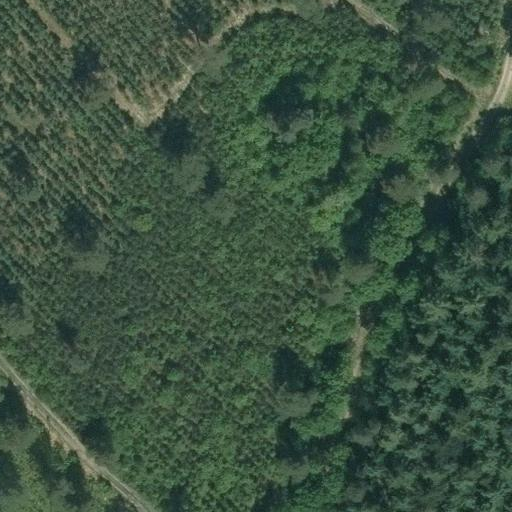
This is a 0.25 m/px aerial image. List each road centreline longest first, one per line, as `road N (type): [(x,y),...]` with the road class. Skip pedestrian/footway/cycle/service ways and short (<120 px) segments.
road 1 (track): [(511,37),(508,87),(400,300),(333,511)]
road 2 (track): [(0,350),(155,511)]
road 3 (track): [(485,141),(315,0)]
